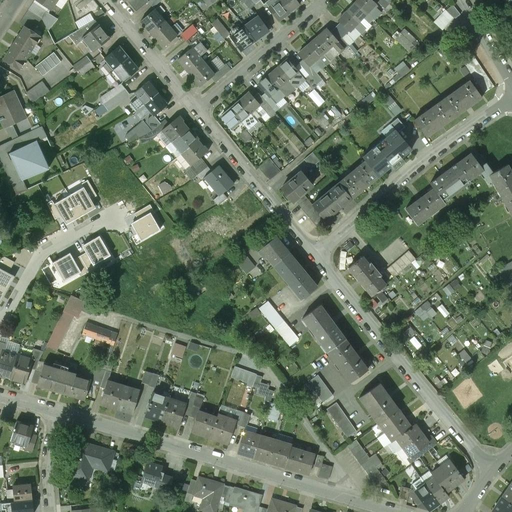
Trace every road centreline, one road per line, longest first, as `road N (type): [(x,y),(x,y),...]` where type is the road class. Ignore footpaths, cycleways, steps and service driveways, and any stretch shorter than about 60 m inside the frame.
road 1 (residential): [(391,511),(56,412)]
road 2 (residential): [(497,469),(317,255)]
road 3 (residential): [(317,255),(433,153),(511,100)]
road 4 (residential): [(317,255),(197,109)]
road 5 (residential): [(197,109),(326,0)]
road 6 (residential): [(113,213),(48,248),(0,323)]
road 7 (residential): [(197,109),(107,0)]
road 8 (unknown): [(262,188),(355,112)]
